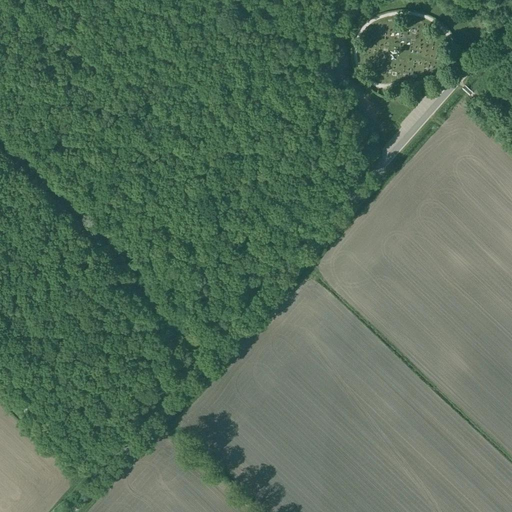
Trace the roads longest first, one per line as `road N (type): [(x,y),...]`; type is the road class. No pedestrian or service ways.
road 1 (unclassified): [(69,511),(469,66),(511,33)]
road 2 (track): [(303,251),(511,448)]
road 3 (track): [(188,378),(207,394),(181,420),(278,511)]
